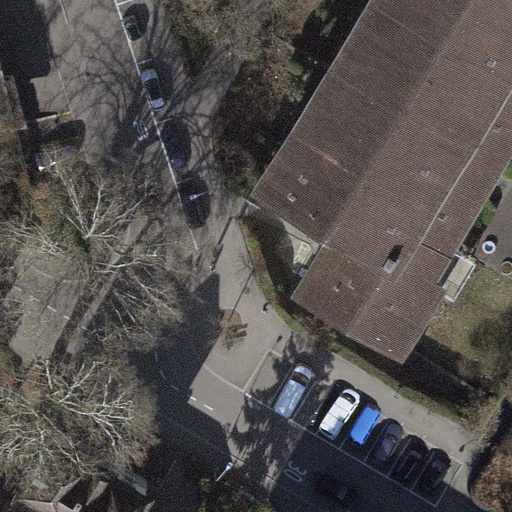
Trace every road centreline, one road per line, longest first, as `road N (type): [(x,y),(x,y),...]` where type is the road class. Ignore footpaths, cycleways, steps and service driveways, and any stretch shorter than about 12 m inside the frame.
road 1 (residential): [(108,346),(160,253),(146,178),(89,0)]
road 2 (residential): [(343,495),(108,346)]
road 3 (residential): [(0,282),(108,346)]
